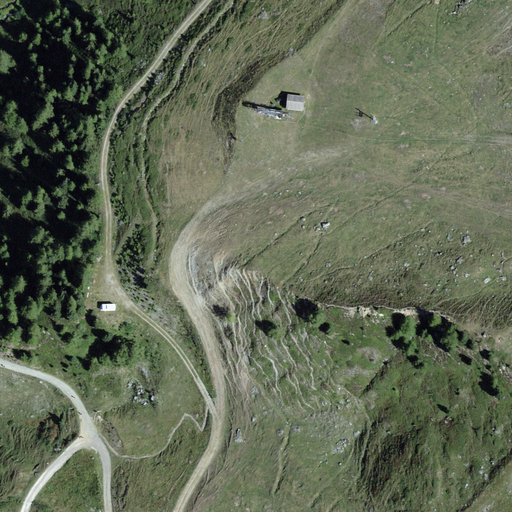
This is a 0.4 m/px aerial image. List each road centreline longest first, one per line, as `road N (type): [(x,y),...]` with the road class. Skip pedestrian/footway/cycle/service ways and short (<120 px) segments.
road 1 (track): [(511,143),(411,135),(350,145),(292,160),(213,200),(183,236),(178,268),(214,364),(218,427)]
road 2 (track): [(218,427),(179,353),(125,302),(107,273),(101,164),(131,90),(208,0)]
road 3 (track): [(0,362),(61,385),(90,432)]
